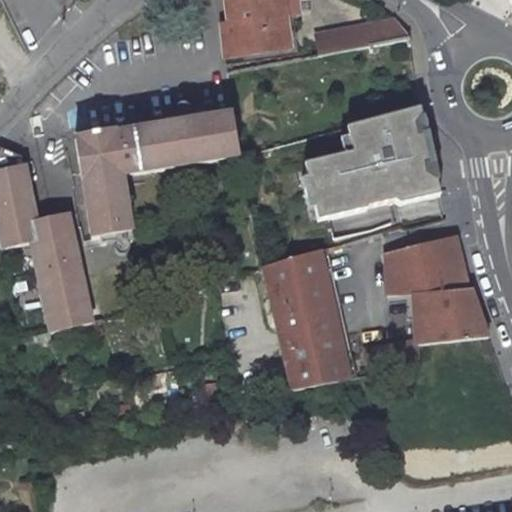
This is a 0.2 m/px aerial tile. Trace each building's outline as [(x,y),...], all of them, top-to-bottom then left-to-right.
[(229,61),(294,51),(290,20),(304,18),(301,0),(229,0),(235,29),(226,30),(229,61)] [(402,28),(319,43),(321,57),(367,49),(410,40),(402,28)] [(440,196),(420,111),(347,128),(348,139),(340,140),(344,156),(304,165),(318,222),(328,220),(367,211),(366,209),(395,202),(400,206),(440,196)] [(125,180),(179,170),(241,159),(241,158),(239,145),(235,118),(118,138),(118,134),(77,142),(94,245),(136,238),(125,180)] [(241,158),(271,150),(268,138),(239,145),(241,158)] [(33,249),(37,266),(40,280),(53,336),(96,326),(83,271),(69,217),(38,224),(25,159),(5,151),(0,156),(0,221),(3,234),(0,234),(5,254),(33,249)] [(416,298),(421,344),(372,354),(377,379),(423,371),(422,348),(492,341),(476,294),(473,294),(458,241),(387,256),(391,299),(416,298)] [(265,268),(278,322),(280,333),(338,321),(335,309),(322,254),(265,268)] [(218,294),(243,289),(249,287),(246,273),(215,281),(218,294)] [(284,350),(342,338),(338,321),(280,333),(284,350)] [(294,394),(353,384),(342,338),(284,350),(294,394)] [(511,385),(468,387),(471,447),(511,444),(511,385)] [(439,436),(433,394),(404,399),(397,401),(406,441),(439,436)]
